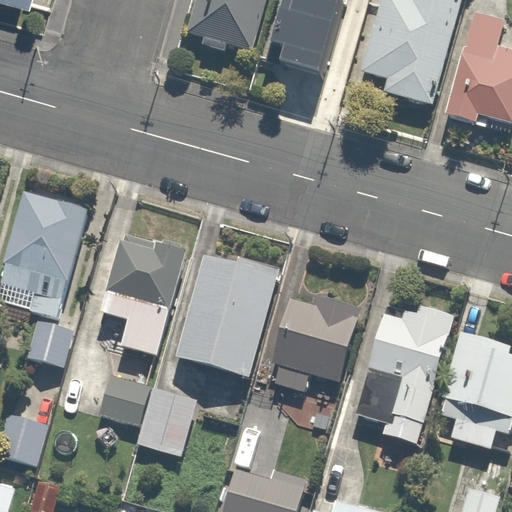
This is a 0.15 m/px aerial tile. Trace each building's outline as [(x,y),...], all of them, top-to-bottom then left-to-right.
[(196,0),(186,38),(256,57),(272,0),(196,0)] [(384,0),(365,76),(391,82),(388,94),(438,107),(464,0),(384,0)] [(447,120),(477,129),(480,120),(511,128),(511,55),(505,53),(511,31),(477,21),(447,120)] [(101,198),(73,190),(67,211),(28,199),(0,294),(0,301),(65,321),(101,198)] [(162,361),(193,252),(126,233),(101,320),(125,327),(119,349),(162,361)] [(283,278),(204,257),(176,361),(255,382),(283,278)] [(315,304),(294,298),(273,369),(280,371),(275,388),(305,396),(310,377),(343,387),(366,310),(318,296),(315,304)] [(423,451),(460,319),(418,308),(414,322),(385,314),(355,420),(387,428),(384,440),(423,451)] [(76,330),(41,321),(30,365),(64,374),(76,330)] [(511,456),(511,346),(463,335),(443,419),(453,422),(448,444),(511,459),(511,456)] [(175,463),(195,399),(156,387),(155,391),(112,377),(99,418),(139,430),(133,450),(175,463)] [(51,427),(11,418),(1,462),(41,471),(51,427)] [(348,463),(327,460),(321,498),(342,501),(348,463)] [(240,467),(226,511),(303,511),(311,489),(240,467)] [(0,511),(12,511),(20,488),(0,482),(0,511)] [(65,511),(71,491),(37,482),(28,511),(65,511)] [(500,511),(504,496),(472,488),(466,511),(500,511)] [(362,511),(315,501),(312,511),(362,511)]
